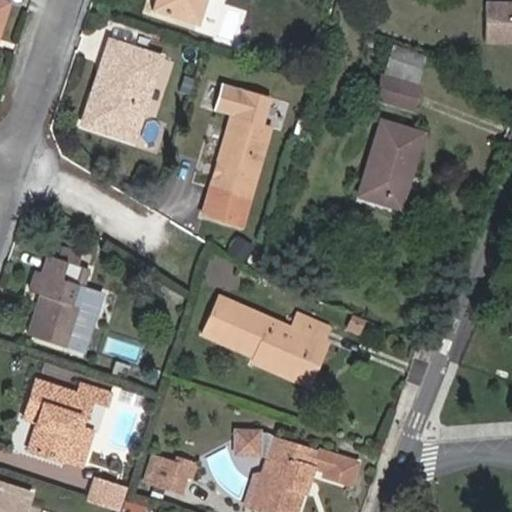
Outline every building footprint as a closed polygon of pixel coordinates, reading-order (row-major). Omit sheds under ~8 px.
[(194,22),(200,0),(153,0),(151,9),(194,22)] [(511,2),(485,2),(484,40),(511,40),(511,2)] [(161,56),(110,40),(100,70),(112,74),(106,94),(94,90),(84,123),(135,139),(161,56)] [(100,70),(94,90),(106,94),(112,74),(100,70)] [(418,83),(379,71),(372,94),(411,107),(418,83)] [(231,113),(269,124),(275,102),(238,91),(231,113)] [(239,226),(269,124),(231,113),(202,214),(239,226)] [(402,169),(409,172),(421,133),(377,120),(356,185),(394,196),(402,169)] [(398,209),(409,172),(402,169),(394,196),(356,185),(353,195),(398,209)] [(244,258),(250,242),(235,236),(229,252),(244,258)] [(91,271),(50,259),(45,274),(39,273),(33,292),(45,295),(31,339),(86,356),(104,294),(86,289),(91,271)] [(219,342),(258,359),(298,375),(315,339),(321,342),(326,328),(298,316),(292,330),(221,299),(205,333),(221,340),(219,342)] [(298,375),(258,359),(256,364),(310,386),(327,345),(321,342),(315,339),(298,375)] [(40,365),(37,378),(76,387),(79,374),(40,365)] [(37,411),(33,422),(23,449),(42,455),(45,446),(60,450),(58,457),(74,463),(85,427),(79,425),(73,423),(76,416),(81,417),(88,398),(76,394),(35,380),(25,407),(37,411)] [(79,384),(76,394),(88,398),(106,404),(109,394),(79,384)] [(21,418),(33,422),(37,411),(25,407),(21,418)] [(261,452),(261,427),(237,429),(237,453),(261,452)] [(360,460),(278,433),(265,470),(255,502),(253,506),(270,511),(297,511),(305,491),(307,491),(316,464),(328,468),(326,473),(353,482),(360,460)] [(45,446),(42,455),(57,460),(58,457),(60,450),(45,446)] [(188,466),(184,478),(191,479),(197,462),(175,455),(173,461),(188,466)] [(178,497),(184,478),(188,466),(173,461),(158,456),(148,487),(178,497)] [(265,470),(259,468),(248,500),(255,502),(265,470)] [(120,511),(127,491),(96,481),(89,503),(115,511),(120,511)] [(26,511),(32,494),(14,488),(12,495),(0,491),(0,486),(1,484),(0,484),(0,511),(26,511)] [(0,491),(12,495),(14,488),(1,484),(0,486),(0,491)]
